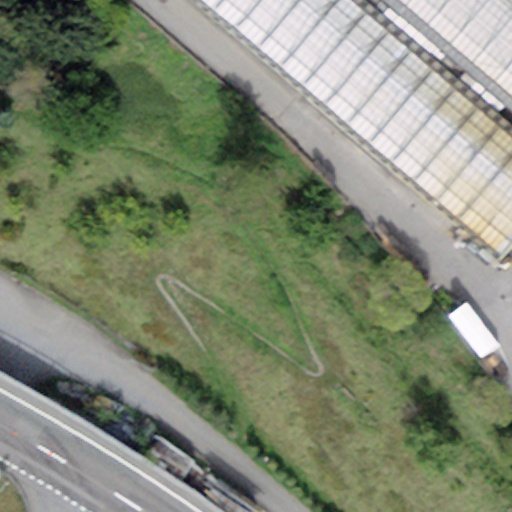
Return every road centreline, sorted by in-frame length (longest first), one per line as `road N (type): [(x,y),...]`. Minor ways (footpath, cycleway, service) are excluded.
road 1 (track): [(291,511),(141,399),(39,339),(0,404)]
road 2 (secondary): [(0,427),(111,492)]
